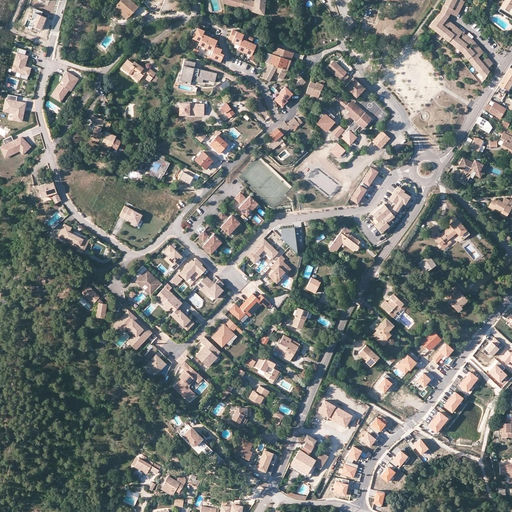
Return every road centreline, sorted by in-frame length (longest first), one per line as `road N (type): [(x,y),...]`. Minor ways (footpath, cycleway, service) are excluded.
road 1 (tertiary): [(270,490),(346,312),(422,198)]
road 2 (residential): [(359,511),(382,448),(416,419),(511,301)]
road 3 (residential): [(223,273),(279,219),(360,210),(399,173)]
road 4 (residential): [(193,9),(144,21),(48,151)]
road 5 (residential): [(48,151),(38,102),(62,0)]
road 6 (residential): [(193,9),(221,25),(228,64),(258,81),(279,122)]
road 7 (residential): [(48,151),(71,209),(131,256)]
road 8 (residential): [(180,217),(279,122)]
road 9 (residential): [(223,273),(239,287),(181,348),(166,343)]
